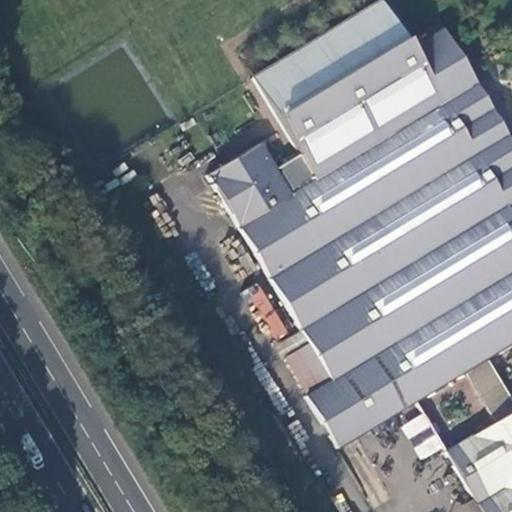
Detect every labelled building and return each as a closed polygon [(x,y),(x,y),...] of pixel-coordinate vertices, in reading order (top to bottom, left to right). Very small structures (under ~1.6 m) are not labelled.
[(298,155),(274,170),(258,144),(206,176),(217,194),(214,196),(218,203),(221,201),(330,381),(304,396),(336,449),(464,371),(482,360),(511,341),(511,216),(506,206),(511,202),(511,158),(469,86),(460,92),(444,66),(427,76),(412,50),(381,0),(379,0),(251,78),(298,155)] [(437,35),(412,50),(427,76),(444,66),(460,92),(469,86),(449,55),(437,35)] [(256,284),(244,292),(274,339),(286,331),(256,284)] [(511,409),(482,360),(464,371),(494,421),(511,410),(511,409)] [(479,511),(511,511),(511,410),(494,421),(443,452),(479,511)] [(444,446),(424,412),(400,426),(421,460),(444,446)]
